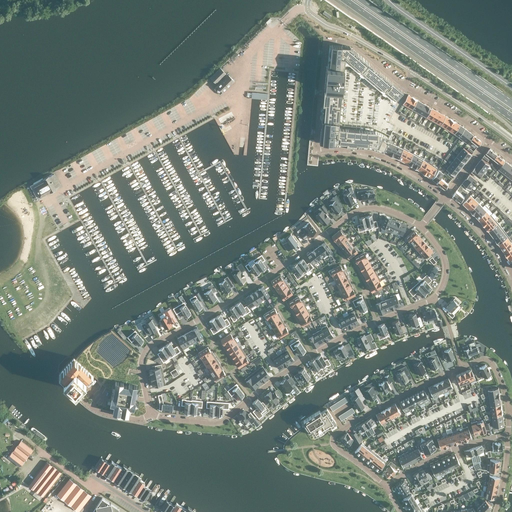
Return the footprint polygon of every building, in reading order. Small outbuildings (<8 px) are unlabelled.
[(321,120),(319,143),(331,144),(333,144),(333,142),(335,142),(335,144),(347,145),(351,146),(352,146),(355,146),(357,146),(358,146),(358,144),(368,145),(368,147),(369,147),(368,147),(369,145),(373,146),(372,149),(378,150),(382,152),(383,152),(388,142),(389,139),(389,138),(389,137),(389,138),(384,137),(338,133),(338,127),(345,57),(396,100),(403,92),(401,90),(400,90),(397,87),(350,47),(331,45),(329,66),(327,66),(326,66),(326,72),(325,76),(325,83),(324,88),(324,94),(324,96),(323,99),(325,100),(325,104),(323,104),(323,105),(325,105),(324,110),(322,109),(322,110),(324,110),(324,113),(322,112),(322,116),(321,120)] [(218,82),(219,84),(214,89),(220,95),(234,81),(229,76),(226,79),(224,77),(227,75),(220,68),(210,78),(216,83),(218,82)] [(407,106),(412,97),(407,94),(402,103),(407,106)] [(412,109),(417,100),(412,97),(407,106),(412,109)] [(417,111),(422,102),(417,100),(412,109),(417,111)] [(421,114),(427,105),(422,102),(417,111),(421,114)] [(426,117),(431,108),(427,105),(421,114),(426,117)] [(431,119),(436,110),(431,108),(426,117),(431,119)] [(436,122),(441,113),(436,110),(431,119),(436,122)] [(440,125),(446,116),(441,113),(436,122),(440,125)] [(445,128),(450,119),(446,116),(440,125),(445,128)] [(449,130),(455,122),(450,119),(445,128),(449,130)] [(454,133),(460,125),(455,122),(449,130),(454,133)] [(458,136),(465,128),(460,125),(454,133),(458,136)] [(463,140),(469,132),(465,128),(458,136),(463,140)] [(470,140),(473,135),(469,132),(463,140),(467,143),(470,140)] [(478,139),(476,137),(473,135),(470,140),(478,146),(481,141),(478,139)] [(388,142),(383,152),(388,154),(393,144),(394,141),(389,139),(388,142)] [(393,156),(398,146),(393,144),(388,154),(393,156)] [(398,159),(403,149),(398,146),(393,156),(398,159)] [(408,151),(408,150),(403,148),(403,149),(398,159),(403,161),(408,151)] [(471,154),(466,150),(464,148),(463,148),(460,152),(468,158),(471,154)] [(494,159),(498,155),(495,153),(493,151),(490,148),(486,153),(494,159)] [(408,164),(413,154),(408,151),(403,161),(408,164)] [(468,158),(460,152),(456,156),(464,163),(468,158)] [(412,166),(418,156),(413,153),(413,154),(408,164),(412,166)] [(503,158),(500,156),(498,155),(494,159),(502,165),(505,161),(503,158)] [(417,169),(423,160),(423,159),(418,156),(412,166),(417,169)] [(464,163),(456,156),(453,160),(461,167),(464,163)] [(487,162),(482,158),(478,163),(487,169),(490,165),(490,164),(487,162)] [(421,172),(427,163),(423,160),(417,169),(421,172)] [(461,167),(453,160),(450,165),(458,171),(461,167)] [(503,172),(510,164),(505,161),(502,165),(499,169),(503,172)] [(426,175),(433,165),(428,162),(427,163),(421,172),(426,175)] [(483,173),(487,169),(478,163),(475,167),(483,173)] [(507,175),(511,169),(511,165),(510,164),(503,172),(507,175)] [(426,175),(431,178),(437,168),(433,165),(426,175)] [(458,171),(450,165),(446,169),(447,170),(449,172),(454,176),(458,171)] [(480,178),(483,173),(475,167),(472,171),(480,178)] [(440,178),(443,174),(439,170),(432,179),(436,182),(440,177),(440,178)] [(43,179),(44,181),(34,187),(40,197),(50,192),(56,189),(55,188),(60,185),(54,174),(49,177),(49,176),(43,179)] [(478,180),(469,174),(466,179),(474,185),(478,180)] [(448,184),(440,178),(440,177),(436,182),(439,184),(441,186),(444,188),(448,184)] [(474,185),(466,179),(462,183),(468,187),(471,189),(474,185)] [(349,192),(343,194),(345,198),(344,199),(346,202),(347,202),(348,206),(355,203),(353,198),(353,197),(352,196),(352,195),(352,196),(351,194),(353,193),(351,187),(348,188),(349,192)] [(373,190),(357,192),(358,199),(362,199),(362,201),(374,199),(373,196),(374,196),(374,193),(373,193),(373,190)] [(465,197),(457,191),(453,195),(456,197),(455,197),(458,199),(461,202),(465,197)] [(336,195),(327,202),(329,205),(332,209),(331,210),(334,214),(335,213),(336,214),(342,210),(340,208),(338,205),(341,203),(336,195)] [(467,207),(475,199),(470,195),(463,203),(467,207)] [(471,211),(479,203),(475,199),(467,207),(471,211)] [(483,207),(479,203),(471,211),(475,215),(483,207)] [(321,211),(316,215),(316,216),(317,217),(316,218),(319,221),(320,220),(323,224),(329,220),(327,217),(328,217),(325,213),(327,212),(322,205),(319,208),(321,210),(321,211)] [(478,219),(487,211),(483,207),(475,215),(478,219)] [(482,223),(490,215),(487,211),(478,219),(482,223)] [(372,215),(365,216),(368,229),(378,227),(376,221),(373,222),(372,215)] [(494,220),(490,215),(482,223),(485,227),(494,220)] [(360,225),(357,225),(359,231),(368,229),(365,216),(358,218),(360,225)] [(382,229),(381,232),(385,233),(386,231),(391,219),(385,217),(381,229),(382,229)] [(391,219),(386,231),(391,233),(392,231),(396,221),(391,219)] [(497,224),(494,220),(485,227),(489,231),(497,224)] [(392,231),(391,233),(396,235),(396,234),(397,233),(401,223),(396,221),(392,231)] [(302,227),(297,231),(303,239),(307,236),(308,235),(309,236),(316,231),(309,222),(302,227)] [(397,233),(396,234),(402,236),(406,225),(401,223),(397,233)] [(501,228),(497,224),(489,231),(492,235),(501,228)] [(504,233),(501,228),(492,235),(495,239),(504,233)] [(341,229),(332,236),(335,241),(343,234),(344,235),(344,234),(341,229)] [(414,230),(405,238),(409,243),(410,242),(410,241),(418,234),(414,230)] [(508,237),(504,233),(495,239),(499,244),(508,237)] [(286,242),(283,245),(288,251),(298,244),(291,234),(284,239),(286,242)] [(343,234),(335,241),(339,245),(347,239),(344,235),(343,234)] [(418,234),(410,241),(410,242),(413,245),(421,238),(418,234)] [(511,242),(508,237),(499,244),(502,248),(511,242)] [(421,238),(413,245),(417,249),(425,242),(421,238)] [(347,239),(339,245),(342,249),(350,243),(347,239)] [(325,242),(320,245),(326,254),(328,256),(332,252),(325,242)] [(425,242),(417,249),(420,253),(421,253),(428,246),(425,242)] [(505,253),(511,247),(511,243),(511,242),(502,248),(505,253)] [(350,243),(342,249),(345,254),(353,247),(350,243)] [(320,245),(316,249),(322,257),(326,254),(320,245)] [(420,253),(419,254),(423,259),(424,258),(427,260),(431,256),(429,253),(432,251),(428,246),(421,253),(420,253)] [(353,247),(345,254),(349,258),(357,252),(353,247)] [(316,249),(311,252),(318,260),(322,257),(316,249)] [(311,252),(307,255),(313,264),(318,260),(311,252)] [(364,252),(354,257),(357,263),(367,258),(364,252)] [(259,257),(254,260),(255,262),(261,271),(266,268),(262,262),(265,261),(261,255),(259,257)] [(367,258),(357,263),(360,267),(369,263),(367,258)] [(303,259),(298,263),(305,273),(313,268),(309,262),(307,264),(303,259)] [(248,264),(245,266),(249,271),(252,269),(255,275),(261,271),(255,262),(249,266),(248,264)] [(237,268),(231,272),(239,285),(246,280),(243,277),(244,276),(242,273),(241,274),(238,268),(242,265),(241,263),(236,266),(237,268)] [(298,263),(292,266),(296,272),(294,274),(297,279),(305,273),(298,263)] [(369,263),(360,267),(362,272),(372,267),(369,263)] [(333,268),(328,271),(331,276),(333,276),(333,275),(342,270),(340,265),(337,266),(333,268)] [(434,265),(429,275),(435,278),(440,268),(434,265)] [(372,267),(362,272),(365,277),(374,272),(372,267)] [(342,270),(333,275),(333,276),(335,280),(344,275),(342,270)] [(374,272),(365,277),(367,282),(378,276),(376,271),(374,272)] [(279,275),(271,281),(274,286),(283,280),(279,275)] [(344,275),(335,280),(338,284),(338,285),(347,280),(344,275)] [(427,275),(418,283),(419,285),(427,292),(429,291),(429,290),(432,288),(428,284),(432,280),(427,275)] [(225,280),(219,284),(221,287),(220,287),(222,291),(223,290),(225,294),(231,290),(230,288),(234,286),(227,276),(224,279),(225,280)] [(378,276),(367,282),(369,286),(370,287),(379,282),(381,281),(378,276)] [(283,280),(274,286),(277,290),(286,284),(283,280)] [(338,284),(336,285),(338,290),(349,285),(347,280),(338,285),(338,284)] [(369,286),(372,292),(382,287),(379,282),(370,287),(369,286)] [(418,283),(408,291),(413,296),(417,292),(422,297),(423,295),(424,294),(427,292),(419,285),(418,283)] [(212,284),(202,291),(203,291),(210,302),(209,303),(210,303),(217,298),(216,298),(213,293),(216,291),(212,285),(212,284)] [(286,284),(277,290),(280,295),(289,289),(286,284)] [(349,285),(338,290),(341,296),(343,295),(343,294),(352,289),(349,285)] [(263,286),(258,290),(264,298),(264,300),(270,296),(263,286)] [(289,289),(280,295),(283,299),(292,294),(289,289)] [(352,289),(343,294),(343,295),(345,299),(355,294),(352,289)] [(258,290),(254,292),(259,301),(260,301),(264,298),(258,290)] [(195,295),(189,299),(191,301),(197,310),(203,307),(199,301),(200,301),(203,299),(199,292),(196,294),(197,295),(196,296),(195,295)] [(254,292),(249,295),(255,304),(256,306),(261,303),(260,301),(259,301),(254,292)] [(395,294),(390,296),(391,298),(394,308),(400,306),(395,294)] [(249,295),(244,299),(250,307),(255,304),(249,295)] [(298,296),(289,301),(292,307),(292,306),(301,301),(298,296)] [(361,296),(353,301),(356,306),(358,305),(361,312),(367,309),(361,296)] [(391,298),(386,300),(389,310),(394,308),(391,298)] [(453,300),(446,308),(449,311),(447,313),(452,318),(455,315),(451,312),(459,304),(458,304),(460,302),(455,298),(453,300)] [(301,301),(292,306),(295,311),(304,306),(306,305),(303,300),(301,301)] [(386,300),(381,302),(384,312),(389,310),(386,300)] [(178,306),(173,309),(176,314),(181,311),(185,317),(191,314),(185,304),(184,302),(178,306)] [(241,302),(235,305),(241,315),(242,317),(250,311),(247,306),(244,307),(241,302)] [(381,302),(375,304),(379,314),(384,312),(381,302)] [(235,305),(229,308),(233,314),(230,316),(233,322),(237,319),(236,318),(241,315),(235,305)] [(304,306),(295,311),(297,316),(306,310),(304,306)] [(169,308),(157,315),(160,319),(165,328),(167,327),(168,327),(169,326),(172,324),(171,323),(172,322),(173,323),(176,320),(170,309),(169,308)] [(274,308),(264,314),(267,319),(268,319),(267,319),(277,313),(274,308)] [(306,310),(297,316),(300,320),(309,315),(306,310)] [(426,316),(423,317),(425,321),(437,317),(436,312),(435,313),(434,310),(431,311),(431,310),(428,311),(428,312),(425,313),(426,316)] [(353,311),(348,314),(348,315),(354,325),(359,323),(353,311)] [(277,313),(267,319),(268,319),(270,323),(281,317),(278,312),(277,313)] [(418,323),(419,326),(423,325),(420,316),(417,317),(415,313),(414,313),(412,314),(408,315),(408,316),(409,321),(410,320),(412,326),(415,325),(416,325),(416,324),(418,323)] [(221,314),(215,317),(222,329),(230,324),(227,318),(224,320),(221,314)] [(148,327),(144,329),(148,336),(154,332),(156,331),(158,330),(157,329),(155,326),(154,324),(156,323),(157,325),(157,324),(152,315),(150,316),(149,317),(150,320),(151,320),(145,323),(148,327)] [(300,320),(300,321),(303,325),(312,320),(309,315),(300,320)] [(348,315),(343,317),(344,318),(349,328),(354,325),(348,315)] [(215,317),(209,321),(213,326),(210,328),(213,334),(222,329),(215,317)] [(281,317),(270,323),(273,328),(283,322),(281,317)] [(344,318),(339,321),(344,330),(349,328),(344,318)] [(403,333),(406,331),(404,325),(401,326),(398,320),(391,322),(392,324),(392,325),(392,326),(393,325),(396,333),(402,331),(403,333)] [(273,328),(271,329),(274,334),(275,334),(275,333),(285,327),(286,326),(283,322),(273,328)] [(380,332),(377,334),(379,340),(389,335),(384,323),(377,326),(380,332)] [(327,325),(321,328),(322,329),(328,339),(333,336),(329,330),(328,328),(327,325)] [(197,327),(192,330),(197,339),(198,341),(203,339),(197,327)] [(285,327),(275,333),(275,334),(277,338),(288,332),(285,327)] [(322,329),(317,331),(323,341),(328,339),(322,329)] [(120,330),(117,332),(124,339),(126,337),(120,330)] [(135,330),(127,337),(131,342),(132,342),(134,340),(138,345),(144,341),(136,332),(135,330)] [(192,330),(187,333),(192,342),(197,339),(192,330)] [(317,331),(313,334),(318,344),(323,341),(317,331)] [(126,385),(132,351),(111,332),(109,333),(106,335),(103,336),(101,338),(98,339),(96,341),(93,343),(91,345),(88,347),(86,349),(84,351),(82,353),(81,355),(79,357),(76,360),(94,377),(102,385),(104,386),(105,387),(106,388),(108,388),(109,389),(110,390),(112,390),(114,391),(115,382),(123,383),(123,385),(126,385)] [(187,333),(183,335),(188,346),(189,346),(193,344),(192,342),(187,333)] [(230,334),(221,339),(224,344),(233,338),(230,334)] [(313,334),(308,337),(313,347),(318,344),(313,334)] [(356,344),(358,348),(361,347),(363,349),(369,346),(369,345),(371,344),(373,349),(377,347),(374,342),(372,343),(371,341),(373,340),(370,334),(365,336),(364,335),(357,338),(358,340),(357,340),(358,340),(359,342),(356,344)] [(183,335),(177,338),(184,349),(189,347),(189,346),(188,346),(183,335)] [(233,338),(224,344),(225,344),(227,348),(236,343),(233,338)] [(299,339),(290,345),(294,351),(297,349),(300,355),(306,351),(299,339)] [(170,342),(164,346),(172,357),(174,356),(181,351),(177,346),(174,348),(170,342)] [(467,346),(462,347),(466,357),(471,355),(479,352),(477,347),(480,346),(478,342),(475,344),(475,345),(468,348),(467,346)] [(236,343),(227,348),(230,353),(239,347),(236,343)] [(336,355),(336,356),(341,353),(342,356),(347,354),(348,356),(354,354),(351,348),(346,350),(343,345),(338,348),(334,351),(331,352),(333,357),(336,355)] [(164,346),(159,350),(163,355),(160,357),(163,363),(172,357),(164,346)] [(239,347),(230,353),(233,358),(244,351),(241,346),(239,347)] [(208,347),(198,353),(201,358),(210,352),(211,352),(208,347)] [(443,355),(445,361),(454,357),(450,348),(444,351),(445,354),(443,355)] [(287,349),(283,352),(290,362),(294,360),(287,349)] [(244,351),(233,358),(236,362),(246,355),(244,351)] [(210,352),(201,358),(204,362),(213,356),(210,352)] [(283,352),(278,355),(285,365),(290,362),(283,352)] [(441,365),(436,353),(427,357),(432,369),(433,370),(437,369),(436,367),(441,365)] [(236,362),(236,363),(239,367),(250,360),(246,355),(236,362)] [(278,355),(273,358),(279,369),(285,365),(278,355)] [(321,355),(315,358),(322,369),(327,366),(330,364),(327,359),(324,361),(321,355)] [(213,356),(204,362),(207,367),(216,361),(213,356)] [(315,358),(309,361),(313,367),(310,369),(314,374),(317,373),(316,372),(321,368),(322,369),(315,358)] [(76,360),(74,359),(59,375),(64,380),(76,391),(78,393),(84,386),(82,384),(86,380),(89,382),(94,377),(76,360)] [(420,360),(414,364),(415,367),(415,368),(417,371),(419,374),(425,371),(420,360)] [(216,361),(207,367),(210,371),(219,366),(216,361)] [(155,369),(149,370),(151,375),(163,373),(162,367),(161,364),(155,366),(155,369)] [(481,371),(478,373),(481,379),(490,374),(489,371),(488,367),(487,368),(485,365),(479,368),(481,371)] [(210,371),(209,372),(212,376),(222,370),(219,366),(210,371)] [(262,366),(258,369),(265,379),(270,376),(262,366)] [(403,371),(395,374),(398,379),(401,384),(408,380),(407,378),(410,376),(405,366),(402,368),(403,371)] [(299,374),(295,377),(298,383),(303,379),(304,381),(310,377),(309,376),(311,376),(308,372),(307,373),(304,368),(298,372),(299,374)] [(258,369),(253,372),(261,383),(265,379),(258,369)] [(475,380),(471,369),(465,371),(470,382),(475,380)] [(212,376),(211,377),(215,382),(225,375),(222,370),(212,376)] [(470,382),(465,371),(460,373),(465,384),(470,382)] [(253,372),(249,376),(257,386),(261,383),(253,372)] [(465,384),(460,373),(455,376),(460,387),(465,384)] [(384,377),(386,380),(384,381),(378,384),(383,393),(389,391),(388,390),(391,389),(388,384),(392,382),(388,375),(384,377)] [(249,376),(245,379),(253,389),(257,386),(249,376)] [(164,378),(152,381),(153,386),(166,384),(164,378)] [(453,388),(448,378),(443,381),(447,390),(448,390),(452,388),(453,388)] [(286,379),(279,384),(285,391),(285,392),(286,393),(292,388),(294,391),(296,393),(296,394),(299,392),(297,388),(293,384),(291,386),(286,379)] [(447,390),(443,381),(443,380),(438,383),(443,392),(442,392),(443,394),(448,391),(448,390),(447,390)] [(111,405),(110,412),(113,412),(112,413),(129,416),(130,408),(134,409),(136,401),(134,400),(136,393),(135,393),(134,393),(135,390),(136,391),(137,386),(129,384),(129,386),(128,386),(126,385),(123,385),(123,383),(115,382),(113,396),(111,396),(110,404),(111,405)] [(443,392),(438,383),(433,385),(438,394),(442,392),(443,392)] [(236,384),(227,391),(232,396),(235,394),(239,399),(245,395),(236,384)] [(377,397),(375,394),(378,392),(374,385),(364,391),(370,401),(377,397)] [(438,394),(433,385),(429,388),(428,387),(433,397),(434,399),(439,397),(438,394)] [(428,399),(424,390),(419,392),(423,401),(424,401),(428,399)] [(266,395),(264,397),(266,399),(265,400),(268,403),(269,403),(271,405),(273,403),(273,404),(277,401),(276,399),(278,397),(274,391),(272,393),(271,391),(266,395)] [(364,399),(359,391),(356,393),(357,395),(352,399),(358,410),(364,406),(361,401),(364,399)] [(423,401),(419,392),(414,395),(419,404),(418,404),(419,405),(424,403),(424,401),(423,401)] [(162,394),(158,395),(160,404),(159,410),(173,412),(174,405),(164,404),(164,403),(162,394)] [(419,404),(414,395),(409,397),(414,406),(418,404),(419,404)] [(414,406),(409,397),(404,400),(410,410),(415,408),(414,406)] [(258,398),(253,403),(257,408),(253,411),(259,419),(263,415),(261,413),(267,409),(258,398)] [(182,399),(182,406),(185,406),(184,413),(190,413),(192,400),(186,400),(186,399),(182,399)] [(192,400),(190,413),(197,414),(198,407),(202,408),(203,401),(192,400)] [(410,410),(404,400),(399,402),(405,413),(410,411),(410,410)] [(207,401),(206,408),(210,408),(209,415),(216,416),(217,402),(207,401)] [(217,402),(216,416),(222,416),(223,409),(229,409),(229,403),(217,402)] [(400,413),(395,404),(391,407),(390,407),(395,416),(395,415),(400,413)] [(396,417),(395,415),(395,416),(390,407),(391,407),(390,406),(385,409),(391,418),(390,418),(391,420),(396,417)] [(336,423),(327,409),(321,412),(319,410),(303,421),(305,424),(307,427),(309,430),(310,429),(314,436),(319,433),(318,431),(321,429),(323,431),(329,427),(336,423)] [(391,418),(385,409),(381,412),(386,421),(390,418),(391,418)] [(240,414),(237,417),(241,421),(243,419),(246,422),(248,420),(251,424),(253,423),(256,427),(260,424),(250,412),(248,414),(247,412),(246,413),(244,410),(240,414)] [(386,421),(381,412),(376,415),(376,414),(376,415),(381,424),(381,423),(386,421)] [(375,433),(371,426),(375,423),(372,417),(364,422),(371,435),(375,433)] [(486,432),(482,420),(477,422),(480,433),(486,432)] [(480,433),(477,422),(477,421),(471,423),(474,435),(480,433)] [(371,435),(364,422),(356,427),(359,433),(364,430),(368,437),(371,435)] [(472,438),(467,427),(462,428),(463,431),(466,440),(469,439),(471,438),(471,439),(472,438)] [(466,440),(463,431),(458,432),(461,442),(464,441),(466,440)] [(353,440),(347,432),(340,438),(346,446),(353,440)] [(456,444),(453,434),(452,432),(447,434),(447,436),(448,436),(451,445),(453,444),(454,445),(456,444)] [(461,442),(458,432),(453,434),(456,444),(458,443),(461,442)] [(361,441),(355,433),(352,435),(357,444),(361,441)] [(451,445),(448,436),(447,436),(442,437),(446,447),(448,446),(451,445)] [(446,447),(442,437),(437,439),(440,449),(441,449),(443,448),(446,447)] [(436,449),(432,439),(426,441),(430,451),(436,449)] [(430,451),(426,441),(425,440),(419,443),(424,454),(430,451)] [(33,450),(21,441),(8,458),(20,467),(33,450)] [(366,448),(367,447),(362,443),(361,444),(355,452),(359,456),(366,448)] [(502,452),(502,443),(492,443),(492,452),(502,452)] [(483,452),(482,445),(473,448),(477,463),(479,462),(481,461),(478,453),(483,452)] [(364,460),(370,452),(366,448),(359,456),(364,460)] [(423,457),(418,448),(413,451),(418,460),(422,457),(423,458),(423,457)] [(477,463),(473,448),(464,450),(466,457),(471,455),(473,465),(477,463)] [(369,463),(377,454),(372,450),(370,452),(364,460),(369,463)] [(418,460),(413,451),(408,453),(413,462),(418,460)] [(413,462),(408,453),(403,456),(408,465),(411,464),(411,463),(413,462)] [(373,467),(381,457),(377,454),(369,463),(373,467)] [(460,464),(455,454),(450,457),(454,466),(460,464)] [(408,465),(403,456),(399,458),(398,458),(403,468),(404,467),(403,467),(408,465)] [(385,463),(386,461),(381,457),(373,467),(378,471),(385,463)] [(454,466),(450,457),(445,459),(450,469),(454,466)] [(100,471),(106,461),(102,458),(95,468),(100,471)] [(334,469),(350,467),(349,458),(333,460),(334,469)] [(450,469),(445,459),(440,461),(445,471),(445,472),(450,470),(450,469)] [(104,473),(110,464),(106,461),(100,471),(104,473)] [(109,477),(117,465),(112,461),(110,464),(104,473),(109,477)] [(445,471),(440,461),(435,463),(440,473),(445,471)] [(47,462),(36,476),(28,485),(43,497),(50,487),(61,473),(47,462)] [(440,473),(435,463),(430,466),(435,477),(441,475),(440,473)] [(114,480),(122,468),(117,465),(109,477),(114,480)] [(120,484),(129,469),(123,465),(122,468),(114,480),(120,484)] [(390,478),(396,472),(390,465),(383,472),(390,478)] [(126,488),(135,473),(129,469),(120,484),(126,488)] [(432,479),(429,473),(426,475),(423,470),(418,472),(424,483),(432,479)] [(424,483),(418,472),(413,475),(416,481),(413,482),(416,488),(424,484),(424,483)] [(139,479),(141,477),(135,473),(126,488),(132,491),(139,479)] [(91,495),(69,478),(57,495),(78,511),(91,495)] [(143,485),(144,483),(139,479),(132,491),(137,495),(143,485)] [(409,490),(403,481),(397,484),(398,485),(397,486),(403,497),(410,493),(408,491),(409,490)] [(141,497),(147,488),(143,485),(137,495),(141,497)] [(145,500),(151,491),(147,488),(141,497),(145,500)] [(495,499),(496,494),(496,493),(485,491),(484,491),(483,496),(495,499)] [(414,499),(411,494),(403,499),(403,500),(402,500),(404,502),(405,502),(406,504),(414,499)] [(119,511),(119,509),(102,498),(93,511),(92,511),(119,511)] [(417,504),(414,499),(406,504),(406,505),(405,505),(407,508),(408,507),(409,509),(417,504)] [(163,511),(164,511),(171,503),(166,500),(160,510),(163,511)] [(491,506),(493,504),(490,502),(488,503),(485,500),(481,504),(488,511),(492,507),(491,506)] [(170,511),(175,506),(171,503),(164,511),(170,511)] [(178,511),(181,507),(176,503),(175,506),(170,511),(178,511)]
